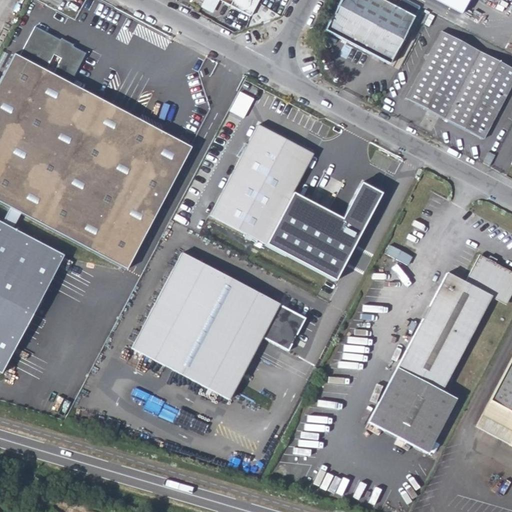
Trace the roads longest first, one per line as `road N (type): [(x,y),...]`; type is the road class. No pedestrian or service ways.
road 1 (residential): [(511,198),(271,72)]
road 2 (tertiary): [(249,511),(0,437)]
road 3 (residential): [(271,72),(133,0)]
